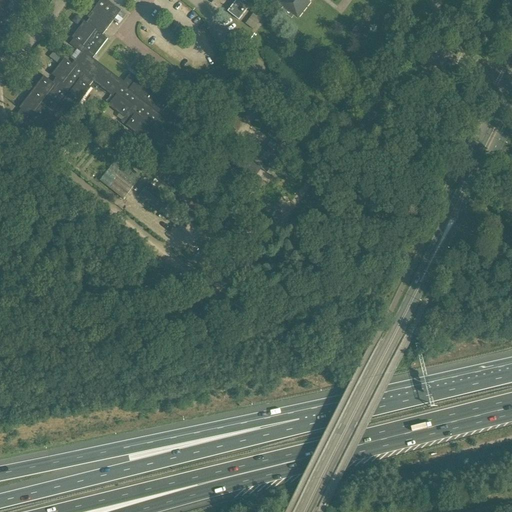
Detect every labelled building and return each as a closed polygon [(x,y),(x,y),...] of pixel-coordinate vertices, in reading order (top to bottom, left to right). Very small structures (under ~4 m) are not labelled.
[(0,0),(0,41),(2,43),(16,24),(10,19),(15,13),(16,15),(26,2),(23,0),(0,0)] [(103,35),(121,10),(107,0),(100,0),(96,6),(87,17),(89,18),(86,22),(85,21),(72,37),(74,39),(70,44),(81,52),(72,64),(64,58),(52,75),(57,78),(53,83),(44,76),(20,108),(21,109),(17,115),(26,122),(24,124),(36,132),(38,130),(46,137),(59,121),(55,117),(58,112),(67,119),(91,87),(90,86),(93,81),(114,97),(108,105),(123,117),(118,124),(124,129),(126,125),(158,150),(165,141),(173,147),(183,134),(180,132),(187,123),(171,111),(174,107),(176,108),(179,104),(172,99),(169,103),(138,78),(136,80),(129,75),(124,81),(93,58),(108,39),(103,35)] [(243,0),(236,0),(230,9),(228,11),(239,20),(250,5),(243,0)] [(281,0),(279,3),(283,6),(281,10),(291,18),(294,15),(298,17),(311,0),(281,0)] [(255,12),(245,24),(253,29),(262,18),(255,12)] [(222,170),(218,174),(216,177),(231,190),(237,183),(239,184),(244,177),(249,181),(254,175),(256,176),(262,169),(267,173),(272,166),(274,168),(280,160),(271,153),(278,143),(281,145),(289,135),(276,125),(268,135),(272,139),(259,155),(258,154),(252,161),(247,156),(241,163),(239,162),(234,169),(229,164),(224,171),(222,170)] [(142,177),(118,158),(100,181),(124,199),(142,177)] [(188,213),(151,184),(150,183),(140,196),(179,226),(188,213)]
